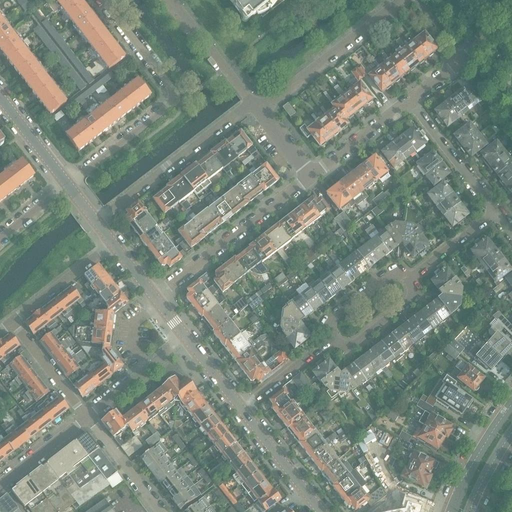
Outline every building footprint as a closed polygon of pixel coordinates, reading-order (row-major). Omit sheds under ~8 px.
[(25,0),(19,0),(17,2),(24,12),(31,7),(25,0)] [(88,10),(79,0),(53,0),(71,23),(88,10)] [(228,0),(241,16),(241,18),(241,20),(242,22),(244,22),(246,22),(247,22),(249,20),(252,18),(252,19),(255,19),(257,19),(260,18),(261,17),(262,18),(284,0),(228,0)] [(413,22),(417,19),(410,9),(405,13),(413,22)] [(90,46),(106,34),(88,10),(71,23),(90,46)] [(0,39),(11,31),(2,19),(0,16),(0,39)] [(57,34),(47,22),(47,21),(42,25),(52,38),(57,34)] [(44,44),(49,40),(39,27),(34,31),(44,44)] [(0,51),(13,68),(30,55),(11,31),(0,39),(0,51)] [(433,51),(437,49),(425,33),(415,41),(427,56),(428,55),(430,56),(434,54),(433,51)] [(61,49),(66,45),(57,34),(52,38),(61,49)] [(124,57),(115,45),(106,34),(90,46),(107,70),(124,57)] [(27,38),(22,42),(26,47),(31,43),(27,38)] [(400,51),(405,47),(398,39),(395,42),(399,47),(398,48),(400,51)] [(53,56),(58,52),(49,40),(44,44),(53,56)] [(415,41),(406,48),(417,63),(420,64),(423,62),(423,59),(427,56),(415,41)] [(75,58),(66,46),(66,45),(61,49),(70,61),(75,58)] [(405,49),(397,55),(407,69),(408,70),(409,70),(411,71),(414,68),(414,66),(416,64),(417,63),(406,48),(405,49)] [(62,68),(67,64),(58,52),(53,56),(62,68)] [(31,92),(48,79),(30,55),(13,68),(31,92)] [(408,70),(407,69),(397,55),(388,63),(399,77),(403,74),(405,76),(408,73),(408,70)] [(84,69),(75,58),(70,61),(79,73),(84,69)] [(400,80),(399,77),(388,63),(378,70),(391,86),(391,84),(394,81),(397,82),(400,80)] [(71,79),(76,75),(67,64),(62,68),(67,74),(70,77),(71,79)] [(361,66),(356,69),(363,78),(367,75),(361,66)] [(84,69),(79,73),(88,85),(93,81),(84,69)] [(355,78),(348,84),(353,90),(350,92),(361,106),(365,103),(366,104),(367,104),(370,102),(371,99),(371,98),(358,82),(362,79),(363,78),(356,69),(351,73),(355,78)] [(387,89),(391,86),(378,70),(369,77),(380,92),(385,88),(387,89)] [(103,85),(113,77),(110,73),(100,81),(103,85)] [(76,75),(71,79),(80,91),(85,87),(76,75)] [(66,102),(57,90),(48,79),(31,92),(50,115),(66,102)] [(150,96),(137,80),(113,98),(126,115),(150,96)] [(91,94),(103,85),(100,81),(88,90),(91,94)] [(103,86),(98,90),(102,96),(107,92),(103,86)] [(344,96),(342,93),(336,86),(333,89),(335,91),(341,99),(352,113),(356,110),(358,111),(361,109),(361,106),(350,92),(344,96)] [(455,94),(468,111),(477,104),(479,107),(484,104),(480,99),(481,99),(472,87),(471,87),(469,89),(466,92),(464,90),(463,91),(461,89),(462,89),(461,89),(461,90),(455,94)] [(79,104),(91,94),(88,90),(76,100),(79,104)] [(325,92),(323,94),(330,103),(332,101),(325,92)] [(458,118),(468,111),(455,94),(454,94),(454,95),(450,98),(449,98),(448,99),(449,99),(450,100),(449,102),(450,103),(447,106),(458,118)] [(126,115),(113,98),(89,117),(95,124),(102,133),(126,115)] [(352,113),(341,99),(332,106),(335,109),(343,120),(346,118),(349,118),(352,116),(352,114),(352,113)] [(72,109),(79,104),(76,100),(68,105),(72,109)] [(446,104),(446,103),(435,112),(438,116),(436,117),(438,119),(435,121),(436,121),(438,123),(438,124),(440,122),(442,125),(444,123),(447,127),(458,118),(447,106),(446,104)] [(294,114),(287,105),(282,108),(290,118),(294,114)] [(343,120),(335,109),(326,117),(337,131),(340,129),(342,130),(346,127),(345,125),(346,124),(343,120)] [(60,112),(52,118),(56,122),(64,116),(60,112)] [(318,118),(316,119),(312,115),(310,116),(316,124),(328,138),(331,136),(333,137),(336,134),(336,132),(337,131),(326,117),(320,121),(318,118)] [(102,133),(95,124),(89,117),(65,135),(78,152),(102,133)] [(324,142),(328,138),(316,124),(308,131),(304,126),(299,130),(306,139),(310,136),(313,141),(317,147),(318,146),(320,147),(324,144),(324,142)] [(460,148),(478,135),(470,125),(468,126),(468,125),(465,127),(461,130),(454,136),(454,137),(457,135),(459,137),(457,139),(458,141),(456,142),(456,143),(460,147),(459,148),(460,148)] [(418,131),(416,133),(413,129),(402,137),(402,138),(403,138),(404,139),(414,152),(424,144),(422,141),(424,139),(422,137),(425,135),(425,134),(424,135),(422,132),(423,132),(422,131),(420,133),(418,131)] [(225,141),(238,158),(247,151),(253,159),(258,155),(259,155),(255,149),(240,131),(239,130),(225,141)] [(480,150),(486,146),(478,135),(460,148),(460,149),(461,149),(464,153),(464,154),(465,154),(465,153),(467,152),(468,153),(470,151),(472,154),(471,155),(470,156),(470,157),(474,154),(477,158),(481,155),(482,155),(481,154),(483,153),(480,150)] [(398,141),(397,139),(396,139),(396,140),(392,144),(391,143),(404,160),(412,153),(417,159),(418,158),(414,152),(404,139),(401,142),(400,140),(398,141)] [(220,145),(210,153),(223,169),(227,175),(230,178),(232,176),(229,172),(231,170),(228,166),(238,158),(225,141),(220,145)] [(486,146),(480,150),(483,153),(485,156),(484,157),(484,160),(483,161),(483,160),(482,161),(484,162),(487,166),(487,167),(505,153),(504,152),(497,142),(493,145),(488,149),(486,146)] [(393,168),(404,160),(391,143),(391,144),(386,148),(385,148),(386,148),(387,150),(385,151),(387,153),(384,155),(382,153),(383,153),(382,153),(393,168)] [(223,169),(210,153),(196,164),(208,181),(223,169)] [(421,161),(416,165),(417,165),(425,176),(442,162),(441,162),(437,157),(438,156),(437,156),(437,157),(435,158),(434,157),(432,158),(430,155),(431,154),(432,154),(431,153),(421,161)] [(511,162),(505,153),(487,167),(488,168),(492,172),(492,173),(492,172),(493,171),(495,173),(497,171),(498,173),(500,171),(500,172),(501,173),(511,163),(511,162)] [(382,158),(381,158),(379,156),(378,157),(384,165),(386,163),(382,158)] [(363,166),(362,166),(375,182),(378,180),(380,183),(388,177),(373,157),(373,158),(371,158),(367,161),(367,162),(363,166)] [(12,193),(32,177),(33,177),(21,161),(0,177),(12,193)] [(446,168),(446,167),(445,167),(442,162),(425,176),(433,186),(438,182),(441,185),(442,184),(447,181),(444,177),(446,176),(443,172),(445,171),(444,170),(445,168),(446,168)] [(250,163),(245,166),(249,171),(252,168),(254,167),(250,163)] [(278,180),(274,175),(265,163),(254,172),(252,168),(249,171),(248,171),(263,191),(264,190),(264,191),(270,186),(268,184),(270,183),(271,185),(278,180)] [(503,187),(511,180),(511,163),(501,173),(502,175),(500,176),(502,178),(500,179),(501,181),(500,182),(499,182),(500,183),(503,186),(503,187)] [(196,164),(181,176),(194,192),(196,196),(207,187),(211,184),(208,181),(196,164)] [(246,179),(236,186),(249,203),(252,201),(251,200),(256,196),(255,194),(257,193),(258,194),(263,191),(248,171),(245,167),(244,166),(244,167),(241,169),(244,174),(244,176),(246,179)] [(356,171),(350,175),(357,184),(363,191),(374,182),(375,182),(362,166),(360,167),(356,169),(356,171)] [(338,184),(351,200),(351,201),(351,202),(352,201),(355,205),(356,207),(368,197),(363,191),(357,184),(350,175),(344,180),(343,180),(339,183),(339,184),(338,184)] [(181,176),(166,187),(179,203),(180,203),(194,192),(181,176)] [(0,202),(11,194),(12,193),(0,177),(0,202)] [(511,180),(503,187),(504,188),(507,192),(508,193),(508,192),(509,191),(510,193),(511,191),(511,180)] [(428,195),(436,206),(453,193),(452,192),(452,193),(448,188),(448,187),(447,187),(447,188),(446,189),(442,184),(441,185),(438,182),(433,186),(434,187),(430,190),(431,193),(428,195)] [(351,201),(351,200),(338,184),(333,188),(332,188),(328,191),(328,193),(327,193),(339,210),(347,203),(348,204),(348,205),(350,208),(355,205),(352,201),(351,202),(351,201)] [(234,214),(249,203),(236,186),(221,198),(234,214)] [(166,188),(152,199),(156,204),(164,214),(179,203),(166,187),(166,188)] [(452,194),(453,193),(436,206),(444,216),(456,206),(453,203),(455,201),(454,200),(456,199),(457,199),(457,198),(456,198),(452,194)] [(221,198),(207,209),(219,225),(219,226),(234,214),(221,198)] [(329,210),(320,198),(316,201),(314,198),(312,198),(307,202),(319,218),(329,210)] [(125,217),(124,220),(128,225),(145,212),(145,211),(146,209),(139,206),(141,205),(139,202),(138,202),(125,212),(125,213),(127,215),(125,217)] [(298,209),(293,213),(305,229),(307,231),(312,227),(316,224),(314,221),(319,218),(307,202),(301,206),(302,208),(299,210),(298,209)] [(464,218),(467,215),(459,204),(457,205),(456,206),(444,216),(452,227),(456,224),(457,226),(459,225),(461,226),(462,226),(461,225),(464,223),(464,224),(465,223),(463,221),(465,220),(464,218)] [(195,218),(192,220),(204,236),(219,225),(207,209),(206,209),(195,218)] [(375,209),(371,212),(376,218),(380,215),(375,209)] [(157,226),(148,215),(145,212),(128,225),(140,240),(157,226)] [(185,220),(189,217),(186,212),(182,215),(181,216),(185,220)] [(339,216),(348,228),(351,226),(353,225),(343,212),(339,216)] [(283,220),(278,224),(290,240),(305,229),(293,213),(292,213),(286,217),(287,219),(284,221),(283,220)] [(341,229),(333,235),(334,236),(335,238),(342,233),(345,230),(346,230),(348,228),(339,216),(337,217),(334,220),(341,229)] [(403,224),(404,221),(392,219),(385,225),(389,228),(385,231),(396,245),(398,244),(398,242),(400,242),(400,243),(401,243),(403,224)] [(188,223),(177,231),(181,237),(184,241),(191,249),(205,237),(204,236),(192,220),(188,223)] [(440,230),(438,227),(435,223),(432,225),(437,232),(440,230)] [(271,233),(264,237),(275,251),(284,262),(287,259),(288,259),(279,248),(282,247),(290,240),(278,224),(272,229),(273,230),(271,233)] [(412,227),(412,225),(403,224),(401,243),(401,242),(403,242),(403,245),(404,247),(419,235),(415,230),(414,230),(412,227)] [(437,232),(432,225),(428,228),(433,235),(437,232)] [(140,240),(139,240),(146,248),(146,247),(163,235),(162,234),(157,226),(140,240)] [(330,231),(316,243),(321,249),(322,248),(332,241),(335,239),(335,238),(334,236),(333,235),(330,231)] [(396,245),(385,231),(376,238),(386,252),(388,251),(390,251),(391,252),(391,251),(390,250),(396,245)] [(163,235),(146,247),(156,261),(158,262),(174,249),(164,236),(163,235)] [(275,251),(264,237),(263,235),(248,247),(261,262),(275,251)] [(427,246),(419,236),(419,235),(404,247),(412,257),(416,254),(417,256),(419,255),(421,257),(421,256),(423,254),(424,254),(423,252),(425,250),(423,248),(427,246)] [(181,237),(174,242),(178,246),(184,241),(181,237)] [(386,252),(376,238),(366,246),(377,260),(382,256),(383,257),(384,257),(383,256),(384,254),(386,252)] [(479,262),(494,250),(486,240),(482,242),(481,241),(479,242),(477,240),(477,241),(475,243),(474,243),(475,245),(473,246),(475,248),(471,251),(479,262)] [(174,249),(158,262),(161,266),(163,267),(166,264),(169,268),(181,258),(183,261),(194,252),(193,252),(191,249),(184,241),(178,246),(174,249)] [(372,264),(377,260),(366,246),(360,250),(359,249),(356,251),(367,267),(369,266),(371,265),(372,266),(373,265),(372,264)] [(248,247),(234,258),(246,274),(250,270),(253,274),(257,275),(260,276),(264,275),(268,272),(261,262),(248,247)] [(494,250),(479,262),(487,272),(503,260),(500,255),(500,254),(499,254),(499,255),(497,256),(496,254),(494,256),(492,253),(493,252),(494,252),(495,251),(494,250)] [(308,251),(303,255),(306,260),(312,256),(308,251)] [(365,268),(367,267),(356,251),(352,255),(353,256),(347,260),(359,275),(364,271),(364,272),(365,271),(365,270),(365,268)] [(305,263),(304,263),(306,267),(308,265),(316,260),(313,256),(307,261),(305,263)] [(340,263),(340,264),(334,256),(330,258),(336,266),(348,281),(350,280),(353,280),(354,279),(354,278),(359,275),(347,260),(341,265),(340,263)] [(231,285),(246,274),(234,258),(219,269),(230,283),(231,285)] [(503,260),(487,272),(487,273),(495,282),(493,283),(496,287),(503,282),(503,283),(506,280),(511,276),(509,272),(508,273),(505,270),(507,269),(506,267),(508,266),(509,266),(508,265),(504,260),(504,259),(503,260)] [(298,268),(297,269),(300,273),(301,272),(307,267),(306,267),(304,263),(302,265),(298,268)] [(97,266),(84,276),(84,277),(88,282),(86,283),(87,283),(84,286),(86,290),(90,287),(105,275),(102,271),(102,269),(100,266),(98,266),(97,266)] [(334,270),(328,275),(340,289),(345,285),(346,286),(347,285),(346,284),(347,282),(348,281),(336,266),(333,269),(332,269),(334,270)] [(215,279),(213,281),(222,293),(231,285),(230,283),(219,269),(215,273),(214,275),(216,278),(215,279)] [(439,292),(454,280),(446,270),(442,273),(441,271),(439,273),(437,271),(437,272),(434,274),(434,273),(434,274),(435,276),(433,277),(434,279),(431,282),(439,292)] [(295,271),(286,278),(289,281),(297,275),(295,271)] [(320,279),(317,281),(329,296),(332,294),(334,294),(335,295),(336,294),(335,293),(340,289),(328,275),(326,272),(319,277),(320,279)] [(186,296),(186,298),(189,303),(206,290),(202,285),(210,279),(208,277),(205,273),(197,279),(198,281),(186,290),(189,294),(186,296)] [(282,274),(274,280),(277,283),(285,277),(282,274)] [(105,275),(90,287),(92,291),(94,290),(98,295),(112,285),(112,284),(112,282),(110,279),(108,279),(105,276),(105,275)] [(277,283),(275,285),(278,288),(287,281),(285,277),(277,283)] [(308,285),(307,286),(309,289),(320,304),(324,301),(326,299),(327,300),(328,299),(328,297),(329,296),(317,281),(314,284),(312,282),(308,285)] [(454,281),(439,292),(440,294),(443,295),(442,296),(442,297),(460,299),(466,300),(467,290),(461,290),(458,286),(454,281)] [(496,287),(492,290),(495,294),(506,286),(503,282),(496,287)] [(82,293),(74,284),(70,286),(78,296),(82,293)] [(206,290),(189,303),(200,318),(217,305),(211,297),(215,292),(217,290),(213,284),(213,285),(206,290)] [(305,284),(296,292),(299,296),(310,310),(313,308),(314,309),(315,309),(314,308),(317,306),(320,304),(309,289),(307,286),(305,284)] [(115,285),(112,285),(98,295),(102,301),(101,302),(104,306),(106,305),(119,294),(116,290),(117,288),(115,285)] [(267,285),(260,291),(263,294),(270,289),(267,285)] [(70,286),(63,293),(72,305),(76,302),(79,306),(82,309),(85,306),(86,306),(82,300),(78,296),(70,286)] [(259,292),(245,303),(248,306),(249,305),(259,297),(262,295),(259,292)] [(296,292),(286,300),(290,304),(301,319),(307,314),(308,314),(307,312),(310,310),(299,296),(296,292)] [(63,293),(55,298),(69,317),(73,315),(68,309),(72,305),(63,293)] [(263,301),(269,296),(266,293),(260,298),(263,301)] [(122,298),(119,294),(106,305),(108,308),(107,313),(114,314),(127,304),(126,303),(127,301),(125,298),(122,298)] [(259,297),(249,305),(253,310),(263,302),(263,301),(260,298),(259,297)] [(438,300),(450,315),(451,315),(456,311),(456,310),(459,308),(460,299),(442,297),(442,299),(440,299),(438,300)] [(55,298),(47,304),(57,316),(61,313),(69,324),(73,322),(69,317),(55,298)] [(234,304),(232,306),(233,307),(234,307),(235,309),(238,313),(239,312),(242,310),(248,306),(245,303),(242,298),(236,303),(234,304)] [(431,307),(430,308),(441,323),(445,320),(444,319),(450,315),(438,300),(432,304),(431,303),(430,304),(431,305),(431,307)] [(52,320),(57,316),(47,304),(39,311),(51,326),(48,328),(50,331),(57,326),(52,320)] [(280,320),(297,323),(302,319),(301,319),(290,304),(284,308),(285,309),(282,311),(280,320)] [(200,318),(212,333),(212,332),(228,320),(227,319),(217,305),(200,318)] [(438,326),(441,323),(430,308),(427,310),(425,310),(424,309),(423,310),(424,311),(419,314),(431,329),(437,325),(438,326)] [(48,328),(51,326),(39,311),(32,316),(41,328),(45,325),(48,328)] [(114,314),(107,313),(91,311),(90,323),(79,322),(78,326),(78,327),(111,331),(111,326),(113,326),(114,319),(112,318),(113,315),(114,314)] [(492,317),(494,319),(496,321),(502,316),(500,314),(499,313),(498,312),(492,317)] [(426,334),(431,329),(419,314),(414,319),(413,318),(412,318),(413,319),(412,322),(410,323),(422,338),(426,335),(426,334)] [(33,335),(41,328),(32,316),(24,323),(33,335)] [(511,335),(511,326),(502,316),(496,321),(503,328),(511,337),(511,335)] [(228,320),(212,332),(223,346),(239,334),(231,324),(234,322),(231,319),(229,321),(228,320)] [(493,338),(486,346),(502,360),(507,355),(511,359),(511,357),(511,349),(507,345),(510,343),(508,341),(508,340),(504,336),(503,337),(501,336),(499,338),(496,335),(503,328),(496,321),(494,319),(488,326),(491,328),(489,331),(489,335),(493,338)] [(280,325),(274,330),(282,340),(285,338),(300,326),(299,324),(297,323),(280,320),(280,321),(280,325)] [(419,341),(422,338),(410,323),(408,324),(406,324),(405,324),(404,324),(405,325),(400,329),(412,344),(418,340),(419,341)] [(72,326),(67,330),(72,337),(80,347),(83,347),(89,348),(90,349),(96,350),(102,350),(110,351),(108,349),(109,345),(110,345),(111,338),(110,338),(111,331),(78,327),(78,326),(72,326)] [(306,339),(309,337),(300,326),(285,338),(294,349),(297,346),(298,348),(301,346),(302,348),(306,345),(304,343),(307,341),(306,339)] [(56,341),(53,336),(61,330),(58,327),(39,343),(44,350),(56,341)] [(394,336),(392,337),(404,353),(407,350),(406,349),(412,344),(400,329),(395,333),(394,332),(393,333),(394,334),(394,336)] [(245,341),(249,338),(244,332),(240,335),(239,334),(223,346),(223,347),(234,362),(235,362),(251,349),(254,346),(261,341),(266,337),(265,335),(260,337),(249,346),(245,341)] [(9,334),(2,340),(11,352),(14,349),(18,346),(9,334)] [(44,350),(50,357),(72,340),(70,337),(60,345),(56,341),(44,350)] [(387,339),(382,344),(393,359),(396,361),(402,357),(401,355),(404,353),(392,337),(390,339),(387,338),(387,337),(386,338),(387,339)] [(11,352),(2,340),(0,341),(0,354),(7,364),(10,362),(6,356),(11,352)] [(74,343),(72,340),(50,357),(55,364),(67,355),(64,351),(74,343)] [(459,355),(464,349),(453,340),(448,346),(459,355)] [(264,345),(261,342),(261,341),(254,346),(257,350),(264,345)] [(373,351),(373,352),(384,367),(385,367),(388,364),(388,363),(393,359),(382,344),(377,347),(376,346),(375,347),(376,348),(375,350),(373,351)] [(455,360),(459,355),(448,346),(443,351),(455,360)] [(476,346),(468,355),(474,360),(474,359),(479,363),(486,369),(488,367),(491,369),(494,365),(496,367),(502,360),(486,346),(481,351),(476,346)] [(83,347),(80,347),(86,355),(90,349),(89,348),(83,347)] [(251,349),(235,362),(245,375),(246,376),(262,363),(251,349)] [(262,363),(246,376),(250,381),(252,382),(255,379),(258,383),(270,374),(271,375),(290,361),(281,349),(263,364),(262,363)] [(101,355),(98,357),(100,359),(103,363),(112,375),(116,371),(118,372),(121,370),(121,367),(122,367),(110,351),(102,350),(101,355)] [(68,354),(67,355),(55,364),(61,371),(82,355),(82,354),(83,353),(81,351),(71,358),(68,354)] [(362,358),(374,374),(378,370),(380,369),(389,381),(393,378),(384,367),(373,352),(372,352),(369,353),(369,352),(368,353),(366,354),(362,358)] [(82,355),(61,371),(66,378),(79,368),(76,364),(84,358),(82,355)] [(425,360),(429,364),(433,360),(430,356),(425,360)] [(2,376),(8,371),(11,369),(14,373),(26,364),(20,357),(0,373),(2,376)] [(353,365),(353,366),(365,382),(366,382),(369,379),(368,378),(374,374),(362,358),(356,362),(355,362),(354,362),(356,364),(353,365)] [(317,368),(310,373),(320,385),(336,372),(330,364),(327,360),(322,364),(320,361),(315,365),(317,368)] [(478,387),(484,379),(461,361),(455,368),(462,373),(457,379),(473,392),(474,391),(476,392),(479,389),(478,387)] [(111,376),(112,375),(103,363),(88,374),(97,386),(106,379),(108,379),(111,378),(111,376)] [(16,383),(31,371),(26,364),(14,373),(18,377),(11,382),(8,385),(10,388),(14,385),(16,383)] [(416,368),(419,373),(425,369),(421,364),(416,368)] [(345,371),(343,372),(355,388),(357,387),(361,384),(362,385),(365,382),(353,366),(350,368),(349,366),(348,367),(349,368),(345,371)] [(24,388),(37,378),(31,371),(16,383),(14,385),(16,388),(22,383),(24,386),(24,387),(24,388)] [(340,374),(338,375),(336,372),(320,385),(325,391),(323,393),(329,402),(338,396),(338,394),(340,374)] [(338,394),(338,396),(339,399),(345,394),(346,395),(350,392),(358,402),(355,404),(359,410),(362,408),(364,410),(367,414),(371,410),(368,407),(369,406),(355,388),(343,372),(341,374),(340,374),(338,394)] [(310,386),(300,374),(300,373),(291,381),(293,384),(296,387),(291,392),(296,399),(308,390),(311,388),(310,386)] [(416,377),(412,373),(407,376),(411,381),(416,377)] [(88,393),(97,386),(88,374),(72,386),(82,398),(84,397),(86,397),(88,395),(88,393)] [(445,386),(435,402),(447,410),(449,407),(461,415),(465,408),(467,409),(472,402),(470,401),(470,400),(463,396),(457,392),(453,389),(456,383),(446,376),(441,383),(445,386)] [(161,387),(161,388),(171,401),(176,397),(178,381),(175,381),(173,377),(162,386),(161,386),(161,387)] [(24,400),(42,385),(37,378),(24,388),(28,392),(22,397),(24,400)] [(193,389),(194,388),(187,379),(185,380),(185,379),(184,379),(181,381),(178,381),(176,397),(180,402),(193,391),(194,391),(193,390),(194,390),(193,389)] [(36,402),(47,393),(48,392),(42,385),(24,400),(26,403),(33,398),(36,402)] [(149,398),(146,400),(157,414),(159,417),(174,405),(175,402),(173,403),(171,401),(161,388),(155,393),(153,393),(151,394),(151,396),(149,398)] [(317,395),(313,390),(311,388),(308,390),(314,397),(317,395)] [(282,390),(268,401),(272,406),(271,407),(271,409),(275,414),(275,415),(292,402),(291,402),(291,401),(282,390)] [(49,395),(46,397),(48,400),(50,403),(59,415),(67,409),(58,397),(54,391),(49,395)] [(195,393),(194,391),(193,391),(180,402),(191,417),(205,406),(202,403),(203,401),(197,394),(195,393)] [(319,404),(322,402),(317,396),(314,398),(319,404)] [(292,402),(275,415),(287,429),(303,416),(296,407),(300,404),(296,399),(292,402)] [(59,415),(50,403),(48,400),(43,403),(41,401),(38,403),(40,406),(52,421),(59,415)] [(141,403),(136,408),(147,421),(147,422),(157,414),(146,400),(145,401),(143,400),(142,402),(141,403)] [(434,410),(425,404),(419,401),(416,406),(424,412),(428,414),(428,413),(431,415),(434,410)] [(52,421),(40,406),(38,403),(35,406),(39,412),(35,415),(44,427),(52,421)] [(174,422),(173,429),(174,428),(175,430),(178,427),(182,424),(180,422),(177,422),(177,419),(177,417),(181,418),(183,406),(175,405),(174,422)] [(205,406),(192,417),(196,423),(194,425),(196,429),(199,426),(213,416),(209,412),(210,409),(208,407),(206,407),(205,406)] [(121,419),(127,427),(128,428),(134,436),(135,437),(139,435),(136,430),(141,425),(147,421),(136,408),(131,412),(128,412),(127,413),(127,415),(121,419)] [(327,409),(320,415),(325,422),(333,416),(327,409)] [(37,432),(26,418),(25,417),(23,415),(20,410),(16,412),(24,423),(20,427),(29,439),(37,432)] [(385,416),(395,422),(399,416),(389,410),(385,416)] [(115,411),(101,422),(113,438),(120,447),(124,445),(117,436),(128,428),(127,427),(121,419),(115,411)] [(44,427),(35,415),(31,418),(26,412),(23,415),(25,417),(26,418),(37,432),(44,427)] [(418,421),(418,423),(423,426),(444,438),(446,439),(451,431),(448,430),(450,427),(443,423),(444,422),(442,421),(443,421),(435,416),(435,417),(434,416),(433,417),(431,415),(428,413),(428,414),(424,412),(422,415),(418,421)] [(215,417),(213,417),(213,416),(199,426),(206,436),(220,425),(217,421),(217,419),(215,417)] [(297,443),(314,431),(303,416),(287,429),(286,429),(297,443)] [(21,445),(9,429),(7,427),(4,424),(1,426),(8,436),(3,440),(12,452),(21,445)] [(10,425),(7,427),(9,429),(21,445),(29,439),(20,427),(15,431),(10,425)] [(153,435),(145,441),(150,447),(160,439),(157,436),(149,425),(146,427),(153,435)] [(223,426),(220,426),(220,425),(206,436),(213,445),(227,435),(224,430),(224,428),(223,426)] [(413,434),(411,438),(435,452),(437,448),(439,447),(440,447),(441,444),(441,442),(444,438),(423,426),(423,427),(421,430),(417,428),(413,434)] [(178,427),(175,430),(176,431),(178,433),(181,438),(183,440),(185,438),(186,438),(185,437),(178,427)] [(329,443),(336,437),(334,435),(334,434),(323,442),(314,430),(314,431),(297,443),(308,457),(302,462),(303,463),(326,445),(329,443)] [(164,431),(157,436),(160,439),(166,434),(164,431)] [(341,443),(349,437),(344,431),(343,432),(338,436),(336,437),(341,443)] [(399,439),(408,443),(411,437),(400,432),(397,438),(399,439)] [(123,481),(98,449),(86,433),(75,442),(87,457),(100,475),(108,486),(111,489),(120,483),(123,481)] [(12,452),(3,440),(0,436),(0,435),(0,452),(4,458),(12,452)] [(180,442),(175,435),(171,438),(177,445),(180,442)] [(230,436),(228,436),(227,435),(213,445),(221,455),(235,444),(231,440),(231,437),(230,436)] [(124,445),(120,447),(124,453),(138,442),(135,437),(134,436),(124,445)] [(189,449),(200,440),(199,438),(190,445),(190,446),(188,448),(189,449)] [(411,445),(408,443),(399,439),(396,446),(408,452),(411,445)] [(100,475),(87,457),(75,442),(46,464),(58,479),(70,496),(78,507),(108,486),(100,475)] [(138,442),(124,453),(128,458),(142,447),(138,442)] [(181,451),(185,448),(180,442),(177,445),(181,451)] [(163,455),(167,452),(160,443),(141,458),(144,461),(142,462),(147,468),(163,455)] [(330,451),(333,448),(329,443),(326,445),(303,463),(304,465),(310,460),(321,473),(337,460),(330,451)] [(235,444),(221,455),(225,461),(222,463),(225,467),(228,464),(242,453),(239,450),(239,447),(238,445),(235,445),(235,444)] [(190,462),(193,459),(188,452),(185,455),(190,462)] [(242,453),(228,464),(235,474),(249,463),(246,459),(246,457),(245,455),(243,455),(242,454),(242,453)] [(435,463),(420,456),(413,453),(407,465),(429,475),(435,463)] [(155,475),(170,464),(163,455),(147,468),(151,473),(152,472),(155,475)] [(195,468),(198,465),(193,459),(190,462),(195,468)] [(321,473),(320,473),(331,487),(332,487),(352,471),(345,462),(341,466),(337,460),(321,473)] [(235,474),(231,478),(237,485),(238,487),(243,483),(242,483),(256,472),(254,469),(256,468),(251,462),(249,463),(235,474)] [(222,463),(215,469),(217,472),(225,467),(222,463)] [(15,488),(11,491),(23,508),(25,506),(29,511),(63,511),(71,506),(74,510),(78,507),(70,496),(58,479),(46,464),(41,468),(15,488)] [(176,472),(170,464),(155,475),(157,478),(156,479),(160,485),(176,472)] [(431,477),(429,475),(407,465),(402,477),(398,475),(395,477),(400,485),(402,479),(422,489),(424,485),(427,486),(431,477)] [(168,492),(187,478),(180,469),(176,472),(160,485),(164,490),(165,489),(168,492)] [(203,479),(207,476),(201,469),(198,472),(203,479)] [(215,469),(208,474),(211,477),(217,472),(215,469)] [(352,471),(332,487),(343,502),(358,490),(360,489),(366,484),(355,469),(352,471)] [(256,472),(242,483),(243,483),(247,489),(244,491),(247,495),(264,482),(261,478),(263,477),(258,471),(256,472)] [(208,485),(211,482),(207,476),(203,479),(208,485)] [(173,502),(193,486),(187,478),(168,492),(170,495),(169,496),(173,502)] [(267,483),(265,483),(264,482),(247,495),(253,503),(255,501),(257,502),(271,491),(268,487),(268,485),(267,483)] [(225,496),(229,493),(222,485),(219,487),(225,496)] [(181,510),(200,495),(193,486),(173,502),(177,507),(179,506),(181,510)] [(385,496),(382,491),(380,487),(369,496),(367,492),(362,496),(358,490),(343,502),(347,507),(349,507),(350,506),(354,511),(365,502),(370,508),(385,496)] [(275,492),(273,492),(272,490),(271,491),(257,502),(254,504),(260,511),(264,511),(267,510),(268,511),(274,506),(273,505),(280,500),(276,496),(276,494),(275,492)] [(220,500),(223,498),(218,491),(215,493),(220,500)] [(233,506),(237,503),(229,493),(225,496),(233,506)] [(18,511),(6,496),(4,498),(2,498),(0,499),(0,511),(18,511)] [(107,498),(87,511),(112,511),(106,503),(110,501),(107,498)] [(204,511),(210,508),(203,498),(185,511),(204,511)] [(419,511),(422,504),(407,500),(404,511),(403,511),(402,511),(397,511),(419,511)] [(237,503),(233,506),(237,511),(243,511),(244,511),(237,503)]
